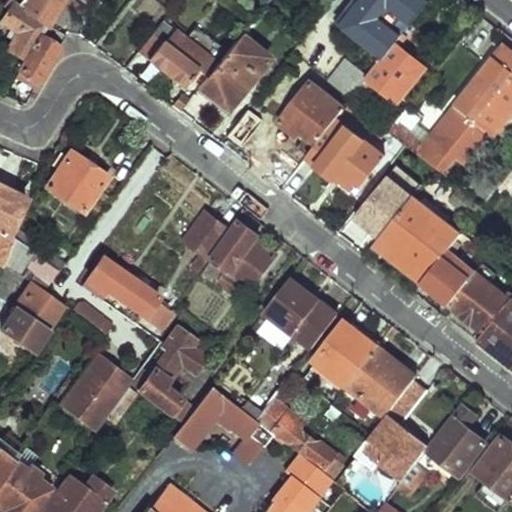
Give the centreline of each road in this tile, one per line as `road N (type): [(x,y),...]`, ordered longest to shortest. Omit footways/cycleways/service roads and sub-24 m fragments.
road 1 (residential): [(0,115),(24,120),(41,113),(67,75),(106,74),(511,390)]
road 2 (unknown): [(130,511),(182,458),(204,459),(266,489)]
